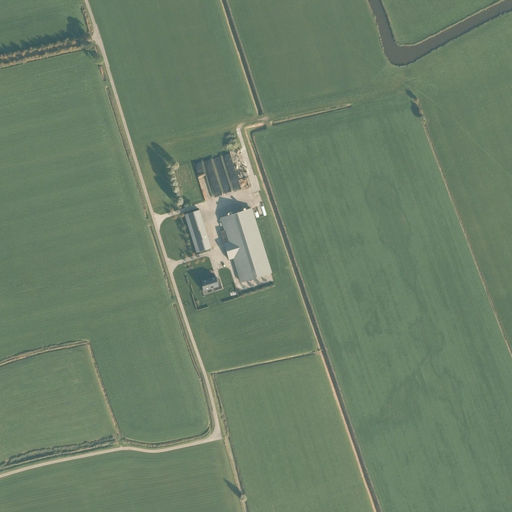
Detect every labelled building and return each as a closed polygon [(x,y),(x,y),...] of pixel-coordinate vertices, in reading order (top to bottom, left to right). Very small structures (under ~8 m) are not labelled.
[(240,179),(241,189),(250,188),(248,178),(240,179)] [(202,183),(206,196),(212,194),(208,181),(202,183)] [(270,273),(250,208),(221,218),(225,230),(220,232),(224,243),(223,243),(229,260),(233,258),(241,282),(270,273)] [(211,248),(199,210),(185,214),(197,253),(211,248)] [(218,286),(215,277),(201,281),(203,286),(202,286),(203,291),(218,286),(219,289),(222,288),(221,285),(218,286)]
